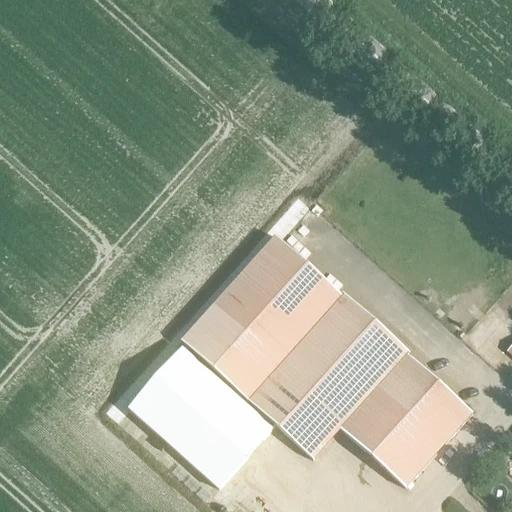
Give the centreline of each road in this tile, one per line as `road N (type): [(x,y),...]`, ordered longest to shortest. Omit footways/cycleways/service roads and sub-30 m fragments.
road 1 (secondary): [(511,173),(315,0)]
road 2 (track): [(511,405),(416,511)]
